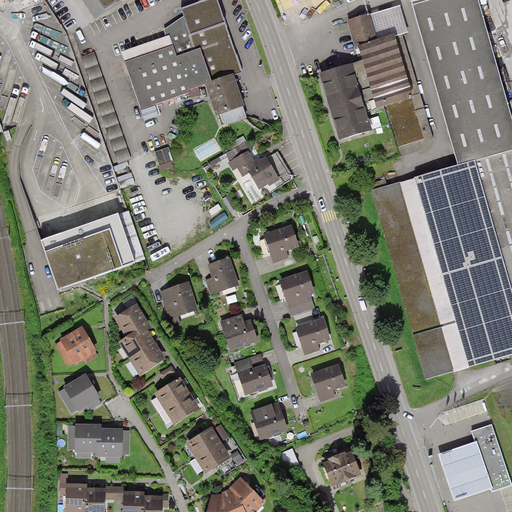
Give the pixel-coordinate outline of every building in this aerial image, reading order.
[(99,0),(105,8),(117,0),(99,0)] [(191,37),(225,25),(216,0),(211,0),(182,10),(184,17),(191,37)] [(293,0),(298,13),(330,0),(329,0),(293,0)] [(410,0),(413,8),(458,168),(373,192),(426,381),(511,357),(511,118),(478,0),(410,0)] [(364,63),(322,75),(342,139),(370,130),(364,111),(412,97),(394,38),(378,43),(370,16),(351,21),(364,63)] [(169,36),(173,46),(177,57),(196,51),(191,37),(184,17),(165,30),(167,37),(169,36)] [(214,85),(235,77),(243,74),(225,25),(191,37),(196,51),(201,49),(214,85)] [(402,33),(415,96),(424,94),(414,44),(406,46),(403,33),(402,33)] [(173,46),(169,36),(167,37),(121,52),(125,63),(173,46)] [(142,110),(206,87),(214,85),(201,49),(196,51),(177,57),(173,46),(125,63),(142,110)] [(88,57),(118,164),(131,161),(101,54),(88,57)] [(214,85),(206,87),(216,116),(218,115),(243,106),(245,106),(235,77),(214,85)] [(248,119),(243,106),(218,115),(222,128),(248,119)] [(294,179),(278,152),(261,161),(259,159),(255,161),(250,153),(253,152),(247,142),(226,153),(231,162),(228,163),(233,172),(237,169),(243,178),(249,174),(259,191),(264,188),(268,195),(272,192),(294,179)] [(163,170),(176,167),(171,148),(158,151),(163,170)] [(120,213),(42,240),(59,289),(137,262),(120,213)] [(263,236),(272,264),(299,256),(290,228),(263,236)] [(229,258),(209,265),(213,278),(206,280),(211,296),(239,287),(229,258)] [(277,282),(286,310),(313,302),(304,274),(277,282)] [(188,285),(163,294),(172,322),(198,314),(188,285)] [(138,308),(119,320),(131,339),(123,344),(141,373),(162,360),(155,349),(149,338),(144,330),(150,327),(144,318),(138,308)] [(223,324),(232,353),(258,345),(251,324),(244,326),(241,318),(223,324)] [(295,330),(303,358),(330,349),(322,322),(295,330)] [(82,330),(53,346),(66,370),(95,355),(82,330)] [(234,366),(244,398),(270,391),(261,358),(234,366)] [(310,377),(319,405),(346,396),(337,369),(310,377)] [(85,379),(62,393),(77,417),(100,402),(85,379)] [(179,381),(158,394),(175,421),(196,408),(190,399),(184,389),(179,381)] [(252,414),(260,442),(287,435),(279,407),(252,414)] [(508,473),(492,424),(471,431),(475,442),(478,441),(490,479),(496,477),(508,473)] [(93,427),(70,427),(70,451),(100,451),(100,455),(129,455),(129,432),(106,432),(100,432),(100,427),(93,427)] [(227,458),(225,453),(214,437),(211,431),(190,444),(206,471),(227,458)] [(490,479),(478,441),(475,442),(439,454),(447,481),(454,501),(493,488),(490,479)] [(349,455),(320,467),(332,494),(360,482),(349,455)] [(222,499),(213,498),(208,511),(254,511),(264,503),(245,483),(240,485),(234,489),(236,494),(231,494),(225,495),(225,500),(222,499)] [(93,491),(86,491),(86,485),(80,485),(65,485),(64,511),(86,511),(104,511),(104,491),(93,491)] [(121,511),(161,511),(161,498),(150,498),(143,498),(143,493),(138,492),(121,492),(121,511)]
